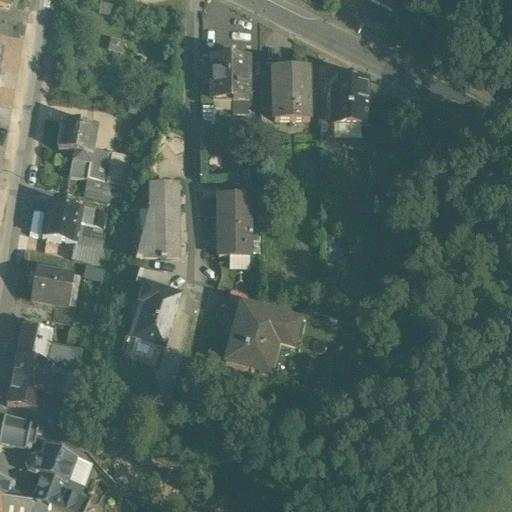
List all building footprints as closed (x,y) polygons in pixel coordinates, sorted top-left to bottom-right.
[(395,0),(372,0),(391,9),(395,0)] [(247,60),(232,60),(232,52),(213,53),(213,60),(211,60),(211,104),(232,104),(247,104),(247,60)] [(307,70),(272,71),(273,107),(274,123),(309,122),(307,70)] [(272,71),(261,71),(262,108),(273,107),(272,71)] [(359,82),(342,81),(341,98),(333,97),(332,125),(359,127),(359,110),(370,111),(370,108),(371,91),(371,84),(358,83),(359,82)] [(378,108),(378,91),(371,91),(370,108),(378,108)] [(247,116),(247,104),(232,104),(232,116),(247,116)] [(96,127),(64,123),(58,151),(74,154),(72,162),(88,165),(91,150),(96,127)] [(110,153),(91,150),(88,165),(86,180),(104,183),(110,153)] [(88,165),(72,162),(69,177),(86,180),(88,165)] [(257,185),(230,185),(230,201),(249,202),(249,203),(257,203),(257,185)] [(173,193),(148,193),(149,238),(143,239),(137,267),(176,265),(173,193)] [(116,206),(66,197),(64,209),(80,212),(105,216),(102,228),(112,229),(116,206)] [(230,201),(216,201),(217,264),(249,264),(249,262),(249,245),(249,203),(249,202),(230,201)] [(64,209),(48,206),(42,238),(75,244),(78,224),(80,212),(64,209)] [(105,216),(80,212),(78,224),(102,228),(105,216)] [(258,262),(258,245),(249,245),(249,262),(258,262)] [(72,276),(38,271),(33,302),(67,307),(72,276)] [(168,283),(139,277),(135,289),(144,292),(144,291),(164,297),(168,283)] [(164,297),(144,291),(144,292),(139,308),(144,310),(133,348),(162,357),(179,302),(164,297)] [(250,306),(228,301),(224,316),(237,319),(238,317),(247,318),(250,306)] [(139,308),(128,346),(133,348),(144,310),(139,308)] [(247,318),(238,317),(237,319),(224,374),(261,381),(270,344),(293,350),(298,330),(247,318)] [(52,333),(22,327),(15,359),(77,372),(81,354),(49,348),(52,333)] [(66,370),(16,360),(6,407),(32,413),(39,409),(43,391),(60,395),(66,370)] [(38,426),(3,418),(0,432),(0,444),(25,450),(27,443),(34,444),(38,426)] [(76,457),(45,446),(39,460),(34,458),(28,461),(26,467),(29,473),(35,475),(38,475),(43,477),(32,504),(37,505),(46,509),(49,510),(54,511),(85,511),(89,503),(63,493),(76,457)] [(5,502),(0,501),(0,511),(23,511),(24,504),(5,502)]
